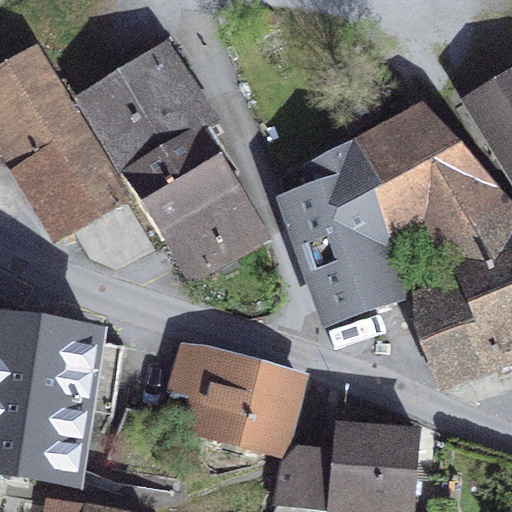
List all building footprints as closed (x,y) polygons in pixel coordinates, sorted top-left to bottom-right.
[(214,127),(163,53),(80,105),(123,180),(210,129),(214,127)] [(155,252),(38,61),(0,83),(0,154),(56,244),(74,234),(90,261),(116,272),(155,252)] [(511,183),(511,77),(465,106),(511,183)] [(511,215),(422,116),(347,155),(384,251),(424,229),(437,266),(450,260),(511,235),(511,215)] [(168,239),(191,283),(270,241),(213,152),(221,147),(210,129),(123,180),(165,241),(168,239)] [(312,196),(283,206),(326,327),(402,301),(384,251),(347,155),(305,178),(312,196)] [(442,389),(511,361),(511,235),(450,260),(460,283),(418,302),(419,337),(442,389)] [(84,414),(113,419),(124,349),(0,330),(0,471),(73,483),(84,414)] [(185,432),(278,458),(299,382),(183,350),(171,393),(194,399),(185,432)] [(346,511),(412,511),(419,439),(339,433),(336,458),(299,452),(284,467),(276,505),(346,511)] [(91,511),(49,503),(47,511),(91,511)]
